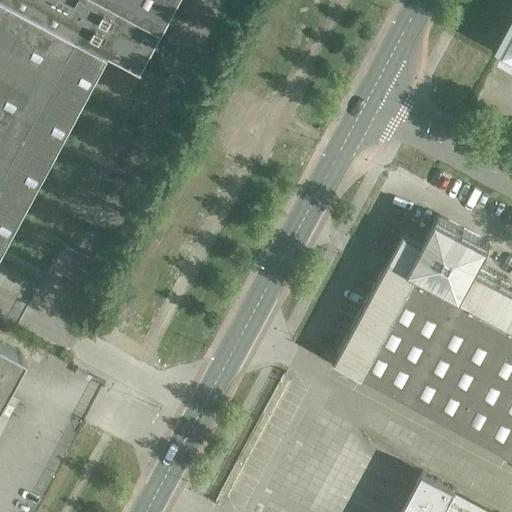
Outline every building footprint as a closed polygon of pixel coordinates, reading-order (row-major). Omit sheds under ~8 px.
[(0,0),(0,247),(4,250),(104,62),(110,51),(142,68),(155,43),(72,0),(0,0)] [(72,0),(155,43),(161,32),(163,28),(177,0),(72,0)] [(511,26),(501,47),(502,47),(501,48),(502,49),(502,50),(511,55),(511,26)] [(511,286),(485,272),(477,268),(490,245),(489,244),(490,243),(488,242),(489,241),(482,238),(438,214),(438,215),(437,214),(436,216),(435,215),(423,239),(406,229),(405,230),(404,230),(403,231),(402,230),(399,237),(394,245),(390,254),(383,266),(377,278),(372,287),(367,296),(362,305),(358,313),(353,322),(348,331),(344,340),(339,348),(334,357),(335,357),(334,359),(336,359),(335,360),(382,385),(457,425),(511,454),(511,286)] [(0,395),(2,392),(12,374),(21,356),(23,352),(0,339),(0,395)] [(78,367),(75,372),(86,378),(88,373),(78,367)] [(480,511),(452,497),(455,489),(457,487),(423,469),(422,470),(419,477),(411,491),(402,507),(399,511),(480,511)] [(497,511),(455,489),(452,497),(480,511),(497,511)]
